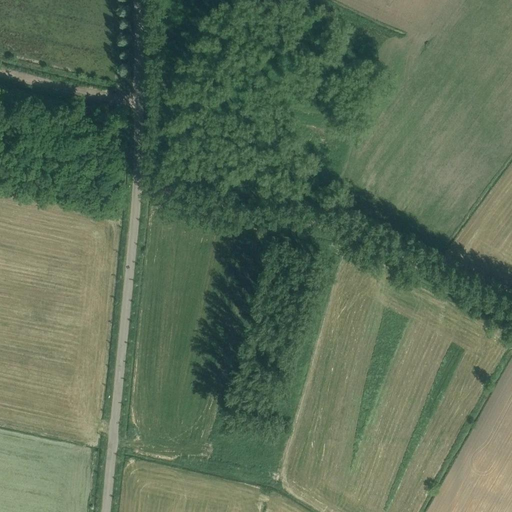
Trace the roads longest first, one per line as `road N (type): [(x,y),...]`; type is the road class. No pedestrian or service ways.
road 1 (unclassified): [(106,511),(137,184),(138,0)]
road 2 (track): [(511,304),(340,220),(137,184)]
road 3 (track): [(0,71),(138,104)]
